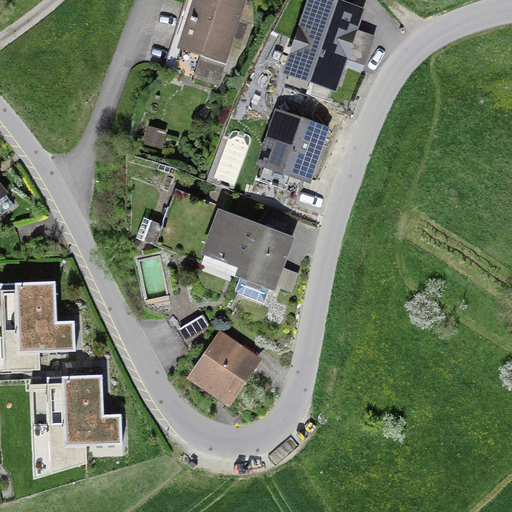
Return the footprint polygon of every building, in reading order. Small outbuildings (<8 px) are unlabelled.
[(195,0),(181,46),(203,53),(196,77),(217,84),(232,35),(242,38),(247,23),(236,20),(242,0),(195,0)] [(326,100),(355,15),(315,2),(292,68),(314,75),(308,94),(326,100)] [(321,131),(281,117),(266,162),(282,167),(275,186),(286,190),(293,171),(305,175),(321,131)] [(206,253),(220,213),(229,190),(219,186),(213,203),(176,189),(163,225),(144,218),(136,238),(202,263),(206,253)] [(240,274),(258,227),(257,226),(256,227),(220,213),(206,253),(241,266),(239,274),(240,274)] [(292,239),(258,227),(240,274),(242,275),(236,292),(264,302),(270,286),(273,287),(274,285),(291,291),(297,274),(281,268),(292,239)] [(55,282),(0,284),(3,364),(40,363),(40,353),(76,351),(74,321),(57,322),(55,282)] [(202,316),(180,329),(187,341),(209,327),(202,316)] [(232,394),(255,361),(221,337),(197,370),(232,394)] [(102,375),(47,377),(50,457),(85,456),(85,462),(87,462),(86,446),(122,444),(121,414),(104,415),(102,375)]
